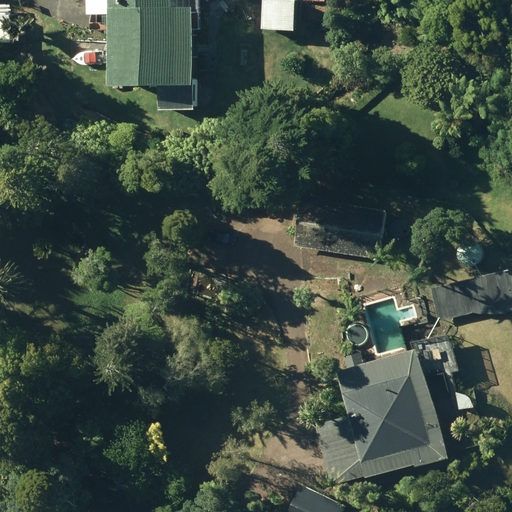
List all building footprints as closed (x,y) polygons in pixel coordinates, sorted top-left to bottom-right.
[(162,93),(163,112),(191,111),(191,32),(201,32),(200,0),(112,0),(113,89),(113,92),(155,92),(162,93)] [(271,0),(271,28),(293,30),(300,21),(285,20),(284,0),(271,0)] [(308,201),(302,248),(381,260),(388,213),(308,201)] [(481,313),(492,313),(511,313),(511,276),(509,274),(508,271),(506,265),(500,260),(427,276),(429,289),(436,318),(441,317),(442,319),(467,314),(481,313)] [(420,356),(342,377),(352,418),(319,427),(335,487),(366,479),(366,481),(417,468),(417,471),(449,462),(420,356)] [(344,511),(346,508),(305,488),(293,511),(344,511)]
